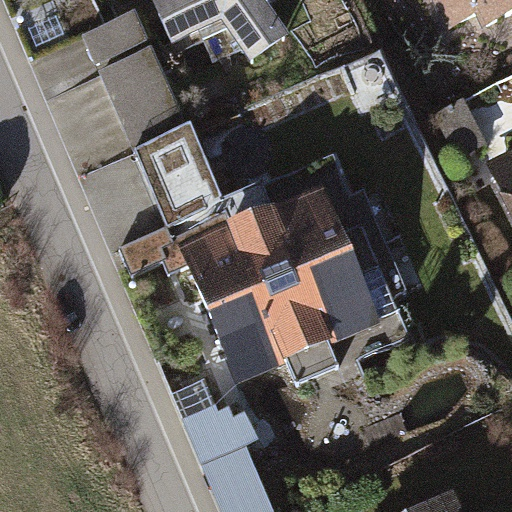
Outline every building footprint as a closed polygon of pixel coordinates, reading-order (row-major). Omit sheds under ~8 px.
[(173,0),(155,8),(174,52),(223,30),(253,71),(293,43),(268,9),(287,0),(173,0)] [(511,0),(433,0),(449,33),(478,19),(486,34),(511,21),(511,0)] [(97,70),(149,47),(136,17),(83,40),(97,70)] [(189,134),(154,53),(100,77),(169,234),(227,207),(193,132),(189,134)] [(469,174),(484,166),(511,221),(511,82),(441,118),(469,174)] [(227,207),(169,234),(236,393),(287,371),(298,395),(415,343),(395,298),(408,293),(365,196),(353,201),(334,160),(227,207)] [(183,426),(222,511),(272,511),(250,451),(260,446),(246,420),(238,423),(232,413),(220,418),(218,409),(183,426)] [(466,511),(459,497),(427,511),(466,511)]
